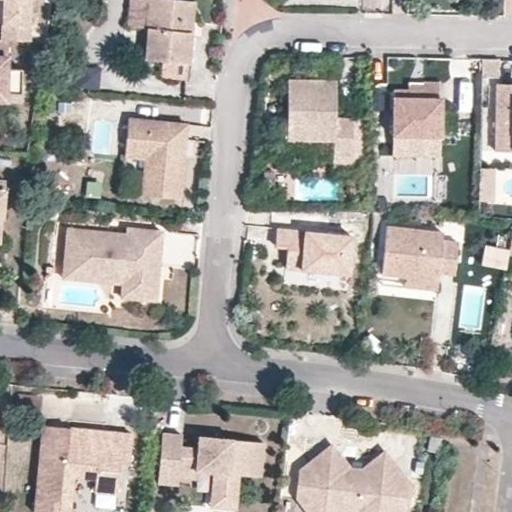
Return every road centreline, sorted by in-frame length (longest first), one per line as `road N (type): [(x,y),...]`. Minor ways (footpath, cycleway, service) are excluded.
road 1 (residential): [(249,40),(235,69),(207,366)]
road 2 (residential): [(511,406),(207,366)]
road 3 (residential): [(511,33),(281,28),(249,40)]
road 4 (residential): [(207,366),(0,349)]
